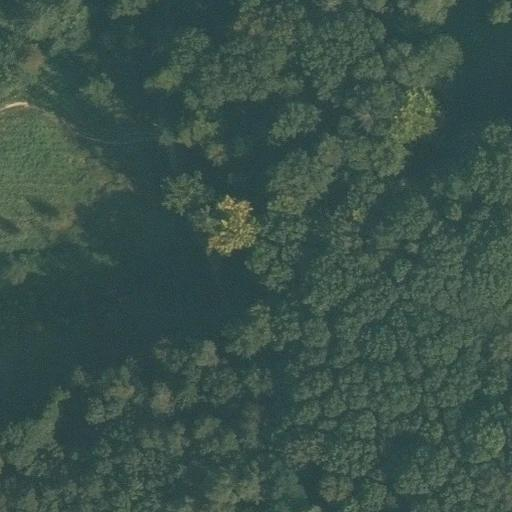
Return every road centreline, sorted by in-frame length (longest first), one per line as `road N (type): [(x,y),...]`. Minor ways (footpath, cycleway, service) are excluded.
road 1 (track): [(268,371),(23,456),(0,480)]
road 2 (track): [(211,249),(169,132),(166,0)]
road 3 (track): [(268,371),(340,511)]
road 4 (track): [(268,371),(211,249)]
